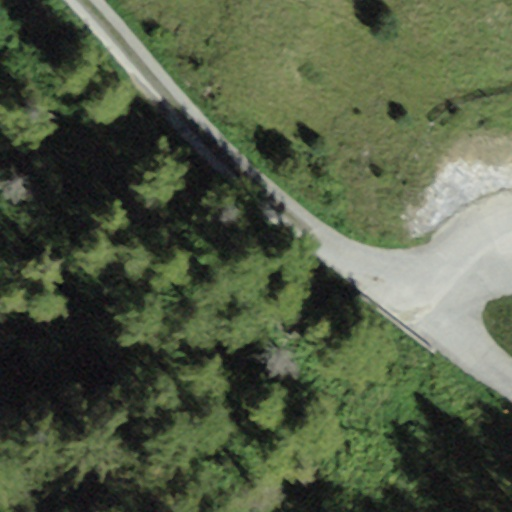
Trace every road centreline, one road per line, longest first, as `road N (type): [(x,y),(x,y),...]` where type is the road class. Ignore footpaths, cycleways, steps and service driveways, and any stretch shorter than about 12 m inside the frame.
road 1 (track): [(411,311),(175,131),(53,0)]
road 2 (track): [(411,311),(511,399)]
